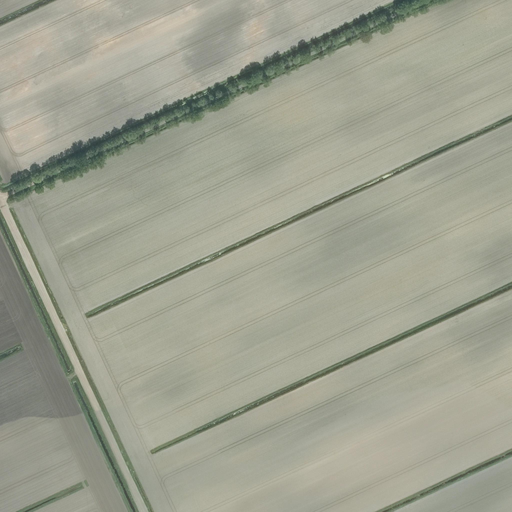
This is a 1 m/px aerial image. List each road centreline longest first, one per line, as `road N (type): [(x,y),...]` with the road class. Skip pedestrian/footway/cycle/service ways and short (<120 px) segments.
road 1 (unclassified): [(0,196),(427,0)]
road 2 (track): [(144,511),(0,201)]
